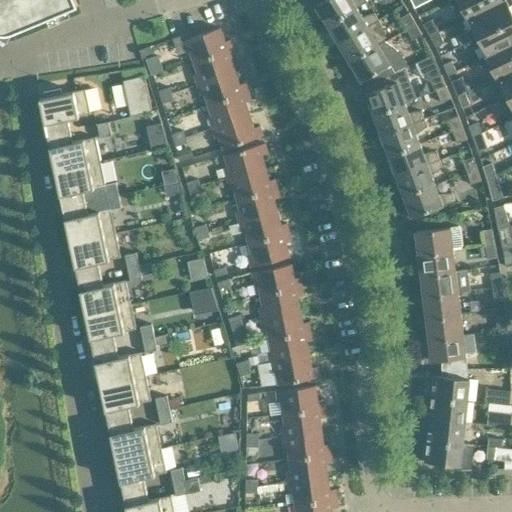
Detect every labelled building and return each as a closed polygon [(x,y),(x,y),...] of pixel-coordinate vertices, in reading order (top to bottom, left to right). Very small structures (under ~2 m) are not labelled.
[(0,0),(0,33),(1,33),(4,34),(11,33),(14,32),(78,5),(75,0),(0,0)] [(328,25),(356,8),(367,1),(366,0),(325,0),(316,5),(328,25)] [(411,0),(415,8),(427,3),(425,0),(411,0)] [(451,0),(450,1),(454,9),(461,6),(467,18),(504,0),(503,0),(451,0)] [(511,20),(511,13),(505,0),(504,0),(467,18),(469,17),(475,28),(467,31),(472,40),(511,20)] [(339,43),(379,20),(374,13),(362,17),(356,8),(328,25),(339,43)] [(400,18),(406,29),(416,23),(409,13),(400,18)] [(423,24),(430,36),(439,32),(432,19),(423,24)] [(379,45),(385,42),(386,41),(385,31),(383,27),(379,20),(339,43),(350,62),(379,45)] [(511,44),(511,20),(472,40),(476,49),(483,45),(488,55),(479,60),(511,44)] [(422,34),(416,23),(406,29),(413,40),(422,34)] [(189,50),(193,61),(233,47),(231,39),(225,41),(220,28),(182,41),(186,51),(189,50)] [(444,42),(439,32),(430,36),(435,47),(444,42)] [(399,52),(385,42),(379,45),(350,62),(361,81),(371,76),(375,83),(405,68),(409,66),(406,61),(399,52)] [(511,44),(479,60),(483,69),(490,65),(496,77),(511,69),(511,44)] [(139,50),(142,57),(153,53),(150,46),(139,50)] [(236,57),(233,47),(193,61),(197,74),(194,75),(197,84),(235,71),(231,59),(236,57)] [(444,64),(448,74),(456,71),(452,61),(444,64)] [(416,98),(405,68),(375,83),(377,89),(366,93),(373,113),(405,103),(405,102),(416,98)] [(511,94),(511,69),(496,77),(497,78),(499,77),(504,87),(496,91),(501,100),(511,94)] [(240,84),(235,71),(197,84),(201,94),(204,93),(208,105),(248,91),(245,83),(240,84)] [(431,79),(436,91),(446,86),(441,75),(431,79)] [(131,115),(152,111),(145,76),(123,80),(131,115)] [(451,81),(457,96),(468,91),(462,76),(451,81)] [(451,98),(446,86),(436,91),(442,102),(451,98)] [(171,93),(169,87),(158,90),(160,97),(171,93)] [(91,114),(85,88),(62,93),(61,89),(43,92),(44,97),(40,98),(48,135),(71,130),(68,118),(91,114)] [(251,100),(248,91),(208,105),(212,117),(209,118),(212,128),(250,115),(245,102),(251,100)] [(468,91),(457,96),(462,107),(469,104),(465,93),(468,91)] [(171,93),(160,97),(162,103),(173,100),(171,93)] [(511,94),(501,100),(505,108),(511,104),(511,94)] [(381,135),(424,118),(421,111),(409,113),(405,103),(373,113),(381,135)] [(254,128),(250,115),(212,128),(215,137),(219,136),(223,149),(263,135),(260,126),(254,128)] [(448,119),(453,131),(463,127),(458,116),(448,119)] [(427,126),(424,118),(381,135),(389,155),(420,144),(417,134),(427,126)] [(112,135),(109,122),(97,124),(100,137),(112,135)] [(468,125),(473,137),(482,134),(478,122),(468,125)] [(467,139),(463,127),(453,131),(457,143),(467,139)] [(73,142),(71,130),(48,135),(55,171),(101,161),(96,137),(73,142)] [(185,137),(183,130),(172,134),(174,140),(185,137)] [(487,148),(482,134),(473,137),(478,151),(487,148)] [(185,137),(174,140),(176,147),(187,143),(185,137)] [(224,168),(227,178),(265,167),(262,154),(268,153),(265,143),(224,154),(228,167),(224,168)] [(396,175),(440,159),(437,152),(424,153),(420,144),(389,155),(396,175)] [(463,160),(467,172),(477,169),(473,157),(463,160)] [(443,167),(440,159),(396,175),(404,196),(435,184),(432,175),(443,167)] [(106,185),(101,161),(55,171),(63,206),(86,202),(83,190),(106,185)] [(483,166),(487,179),(496,176),(492,163),(483,166)] [(269,181),(265,167),(227,178),(230,188),(233,187),(236,199),(277,188),(275,179),(269,181)] [(481,181),(477,169),(467,172),(471,184),(481,181)] [(503,197),(496,176),(487,179),(493,201),(503,197)] [(134,179),(110,184),(113,196),(124,193),(136,191),(134,179)] [(198,179),(187,182),(189,189),(200,185),(198,179)] [(439,194),(435,184),(404,196),(412,217),(455,201),(452,192),(439,194)] [(202,191),(200,185),(189,189),(191,195),(202,191)] [(280,197),(277,188),(236,199),(240,211),(236,212),(239,222),(278,212),(274,198),(280,197)] [(127,206),(124,193),(113,196),(115,209),(127,206)] [(88,213),(86,202),(63,206),(71,242),(116,233),(111,208),(88,213)] [(494,207),(498,229),(510,226),(504,205),(494,207)] [(281,224),(278,212),(239,222),(242,232),(245,231),(248,244),(289,232),(287,223),(281,224)] [(207,230),(205,224),(194,227),(196,234),(207,230)] [(415,231),(418,253),(453,249),(463,248),(461,226),(450,227),(415,231)] [(511,242),(511,237),(510,226),(498,229),(502,245),(511,242)] [(482,230),(485,245),(495,243),(492,229),(482,230)] [(207,230),(196,234),(198,240),(209,237),(207,230)] [(292,241),(289,232),(248,244),(252,255),(248,256),(251,267),(290,256),(286,242),(292,241)] [(121,257),(116,233),(71,242),(78,278),(101,273),(99,262),(121,257)] [(498,257),(495,243),(485,245),(488,259),(498,257)] [(456,270),(453,249),(418,253),(421,275),(456,270)] [(137,252),(125,255),(128,267),(139,265),(137,252)] [(152,262),(139,265),(141,274),(154,272),(152,262)] [(258,282),(260,293),(302,285),(300,277),(294,278),(291,264),(252,272),(254,283),(258,282)] [(141,274),(139,265),(128,267),(130,281),(142,278),(141,274)] [(227,273),(225,266),(214,270),(216,276),(227,273)] [(471,290),(468,269),(456,270),(421,275),(423,296),(458,292),(471,290)] [(490,273),(492,287),(502,286),(500,272),(490,273)] [(104,285),(101,273),(78,278),(86,314),(131,304),(126,280),(104,285)] [(217,282),(220,289),(231,285),(229,279),(217,282)] [(303,295),(302,285),(260,293),(263,306),(259,307),(261,317),(300,309),(298,296),(303,295)] [(504,300),(502,286),(492,287),(494,302),(504,300)] [(461,313),(458,292),(423,296),(426,318),(461,313)] [(136,329),(131,304),(86,314),(93,350),(116,345),(114,333),(136,329)] [(303,323),(300,309),(261,317),(263,327),(267,326),(269,339),(310,330),(309,322),(303,323)] [(464,335),(461,313),(426,318),(429,339),(464,335)] [(240,315),(229,318),(230,324),(242,321),(240,315)] [(496,316),(497,330),(507,329),(506,315),(496,316)] [(230,324),(232,331),(244,328),(242,321),(230,324)] [(152,324),(140,326),(143,339),(155,337),(152,324)] [(509,344),(507,329),(497,330),(499,345),(509,344)] [(312,340),(310,330),(269,339),(271,351),(268,352),(270,362),(309,354),(306,341),(312,340)] [(475,351),(473,334),(464,335),(429,339),(431,361),(442,360),(442,369),(468,369),(466,356),(473,355),(475,351)] [(157,350),(155,337),(143,339),(146,352),(157,350)] [(119,356),(116,345),(93,350),(101,385),(146,376),(141,352),(119,356)] [(312,367),(309,354),(270,362),(272,372),(276,371),(278,384),(320,376),(318,366),(312,367)] [(259,356),(250,358),(252,366),(261,364),(259,356)] [(249,366),(247,360),(236,363),(238,369),(249,366)] [(238,369),(240,376),(251,373),(249,366),(238,369)] [(476,401),(478,379),(469,378),(468,369),(442,369),(442,376),(434,375),(432,397),(468,400),(476,401)] [(151,400),(146,376),(101,385),(108,421),(131,417),(129,405),(151,400)] [(281,401),(283,413),(325,407),(324,399),(317,399),(316,385),(276,390),(278,401),(281,401)] [(486,402),(502,404),(510,405),(511,391),(487,388),(486,402)] [(247,394),(248,401),(260,400),(259,393),(247,394)] [(167,395),(155,398),(158,411),(170,408),(167,395)] [(465,422),(468,400),(432,397),(431,405),(426,405),(424,418),(465,422)] [(511,405),(510,405),(502,404),(502,412),(488,410),(487,424),(511,427),(511,415),(511,412),(511,413),(511,405)] [(326,417),(325,407),(283,413),(284,425),(281,426),(282,436),(322,431),(320,418),(326,417)] [(172,421),(170,408),(158,411),(161,424),(172,421)] [(134,428),(131,417),(108,421),(116,457),(161,447),(156,423),(134,428)] [(463,443),(465,422),(424,418),(423,431),(428,431),(427,440),(463,443)] [(323,445),(322,431),(282,436),(284,447),(287,446),(289,459),(331,453),(329,444),(323,445)] [(488,437),(488,446),(496,447),(502,447),(503,439),(488,437)] [(472,469),(474,445),(463,443),(427,440),(425,462),(457,465),(457,468),(472,469)] [(511,468),(511,448),(502,447),(496,447),(488,446),(486,458),(505,460),(505,469),(511,468)] [(166,472),(161,447),(116,457),(124,493),(147,488),(144,477),(166,472)] [(332,462),(331,453),(289,459),(290,471),(287,471),(288,482),(328,477),(326,463),(332,462)] [(182,467),(170,470),(173,483),(185,480),(182,467)] [(198,477),(185,480),(173,483),(176,495),(200,490),(198,477)] [(330,490),(328,477),(288,482),(290,492),(293,491),(295,504),(337,499),(335,489),(330,490)] [(149,500),(147,488),(124,493),(127,511),(174,511),(171,495),(149,500)] [(338,507),(337,499),(295,504),(295,511),(332,511),(332,508),(338,507)]
